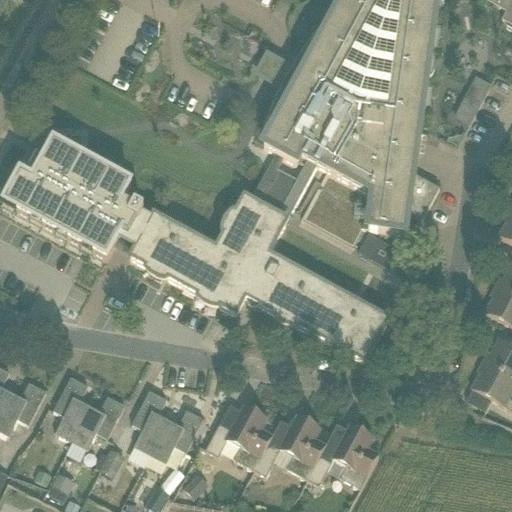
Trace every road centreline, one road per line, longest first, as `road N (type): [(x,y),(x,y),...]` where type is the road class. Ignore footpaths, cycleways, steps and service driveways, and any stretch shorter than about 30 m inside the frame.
road 1 (residential): [(0,326),(424,393),(436,375),(468,193),(510,112)]
road 2 (unclassified): [(0,118),(71,0)]
